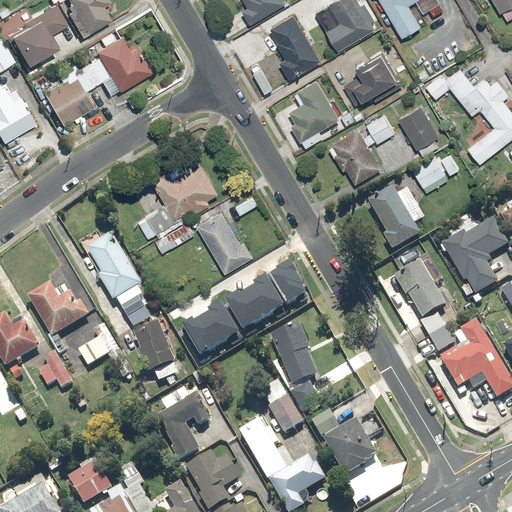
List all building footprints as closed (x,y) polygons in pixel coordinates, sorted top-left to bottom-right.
[(110,0),(71,0),(82,17),(89,31),(111,19),(104,5),(111,0),(110,0)] [(244,8),(252,22),(260,18),(262,17),(266,15),(286,3),(284,0),(248,0),(251,4),(244,8)] [(338,49),(354,40),(354,41),(376,27),(365,7),(364,8),(358,0),(336,0),(331,3),(341,20),(327,29),(338,49)] [(383,0),(402,35),(421,25),(410,3),(414,0),(383,0)] [(511,0),(491,0),(499,12),(511,4),(511,0)] [(8,3),(0,7),(0,17),(2,20),(14,12),(8,3)] [(70,26),(57,3),(23,22),(27,29),(15,36),(30,62),(58,46),(52,36),(70,26)] [(291,78),(299,73),(299,74),(323,59),(312,41),(294,13),(270,28),(287,55),(280,59),(291,78)] [(145,76),(153,71),(138,45),(130,50),(123,36),(97,51),(120,90),(145,76)] [(0,68),(16,60),(3,37),(0,38),(0,68)] [(358,63),(363,72),(345,83),(359,104),(401,77),(387,56),(387,57),(382,49),(358,63)] [(95,106),(85,90),(109,76),(99,58),(44,89),(52,102),(51,103),(65,125),(95,106)] [(465,74),(460,68),(446,78),(442,72),(427,85),(431,90),(431,91),(437,97),(438,98),(451,86),(475,117),(483,111),(495,126),(477,140),(490,156),(511,139),(511,109),(487,78),(475,88),(465,75),(465,74)] [(290,110),(296,121),(293,122),(302,140),(334,122),(333,122),(341,118),(318,79),(299,90),(305,101),(290,110)] [(22,97),(12,102),(3,87),(0,88),(0,134),(5,142),(28,129),(27,128),(37,123),(22,97)] [(421,105),(400,117),(418,148),(439,135),(421,105)] [(342,116),(348,125),(357,119),(350,110),(342,116)] [(370,123),(380,141),(394,133),(384,115),(370,123)] [(356,178),(381,164),(360,128),(336,142),(356,178)] [(414,167),(427,191),(449,178),(436,155),(414,167)] [(159,186),(176,217),(220,193),(203,162),(159,186)] [(421,234),(394,188),(370,202),(397,248),(421,234)] [(237,206),(241,214),(259,203),(254,196),(237,206)] [(223,210),(199,224),(227,271),(251,257),(223,210)] [(511,210),(503,216),(511,231),(511,230),(511,210)] [(509,246),(494,218),(467,233),(466,231),(444,245),(475,297),(498,283),(484,260),(509,246)] [(142,284),(113,234),(85,250),(115,300),(142,284)] [(279,273),(274,276),(294,312),(313,301),(291,262),(277,270),(279,273)] [(420,319),(440,353),(457,343),(438,311),(447,305),(421,262),(398,276),(422,318),(420,319)] [(291,312),(270,275),(257,282),(258,285),(249,291),(268,325),(291,312)] [(52,284),(31,297),(43,315),(37,319),(51,340),(88,316),(74,295),(63,302),(52,284)] [(511,285),(501,292),(511,309),(511,285)] [(238,293),(225,301),(246,337),(268,325),(249,291),(240,296),(238,293)] [(247,339),(226,302),(213,310),(215,312),(205,318),(224,352),(247,339)] [(25,321),(12,328),(3,313),(0,314),(0,356),(7,368),(18,361),(41,347),(25,321)] [(194,321),(182,328),(203,364),(224,352),(205,318),(196,323),(194,321)] [(461,388),(485,374),(499,397),(511,389),(511,379),(478,322),(460,332),(467,343),(443,358),(461,388)] [(151,373),(177,363),(160,323),(134,334),(151,373)] [(297,325),(273,335),(294,385),(318,374),(297,325)] [(95,333),(99,341),(79,352),(88,367),(106,357),(119,379),(131,372),(105,328),(95,333)] [(72,382),(55,352),(46,357),(63,387),(72,382)] [(20,407),(0,370),(0,413),(2,417),(20,407)] [(312,383),(293,393),(304,413),(322,404),(312,383)] [(211,420),(201,402),(197,396),(157,417),(179,461),(199,450),(186,424),(195,419),(199,426),(211,420)] [(289,398),(271,408),(285,434),(304,423),(289,398)] [(329,410),(312,420),(322,437),(339,428),(329,410)] [(358,420),(325,440),(345,474),(379,454),(358,420)] [(295,511),(308,505),(303,494),(327,480),(312,456),(289,469),(261,421),(242,432),(287,511),(295,511)] [(56,455),(45,462),(52,472),(62,465),(56,455)] [(207,456),(185,468),(210,511),(232,499),(225,488),(242,479),(228,455),(211,464),(207,456)] [(98,463),(71,478),(86,505),(113,490),(98,463)] [(176,510),(172,511),(200,511),(183,483),(166,493),(176,510)] [(104,511),(155,511),(139,484),(101,506),(104,511)] [(1,511),(57,511),(43,487),(1,511)] [(222,511),(248,511),(242,501),(222,511)]
